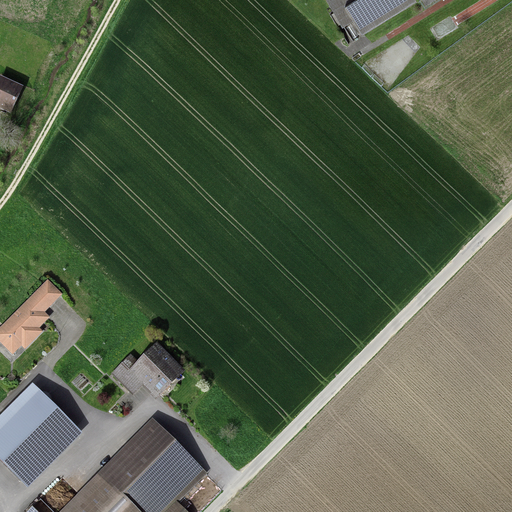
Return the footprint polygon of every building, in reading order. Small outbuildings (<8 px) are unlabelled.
[(326,0),(344,28),(354,22),(362,36),(417,4),(415,0),(326,0)] [(24,85),(0,75),(0,107),(11,112),(24,85)] [(50,282),(0,330),(0,343),(13,357),(23,347),(27,351),(46,332),(42,329),(52,319),(47,314),(64,297),(50,282)] [(141,363),(132,354),(112,374),(135,396),(144,387),(159,402),(187,372),(159,345),(141,363)] [(36,386),(0,421),(0,460),(30,491),(86,435),(36,386)] [(154,420),(62,511),(187,511),(179,504),(209,474),(154,420)]
